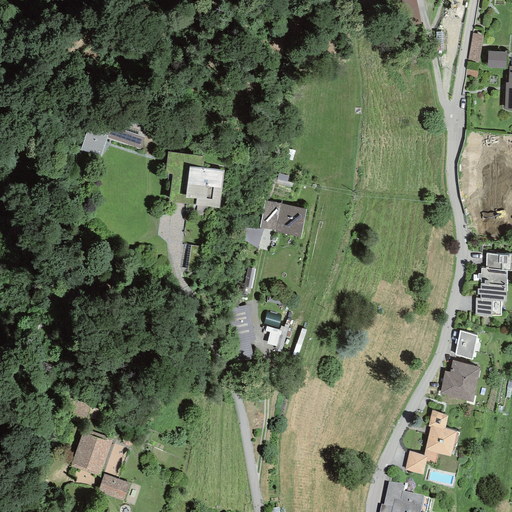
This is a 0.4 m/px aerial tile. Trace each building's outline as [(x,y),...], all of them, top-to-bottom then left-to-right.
[(483,35),(472,33),(466,60),(479,63),(483,35)] [(507,52),(488,51),(486,67),(506,69),(507,52)] [(130,115),(127,123),(145,130),(148,121),(130,115)] [(90,124),(83,152),(107,157),(111,141),(144,149),(147,137),(90,124)] [(203,156),(167,151),(164,173),(172,174),(168,202),(219,208),(223,170),(202,168),(203,156)] [(487,183),(464,191),(474,220),(497,212),(487,183)] [(306,209),(264,201),(259,228),(275,231),(275,233),(301,237),(306,209)] [(188,264),(198,265),(202,240),(192,238),(188,264)] [(481,280),(481,284),(506,285),(507,271),(511,271),(511,256),(511,255),(486,254),(485,268),(481,268),(481,274),(478,274),(478,279),(481,280)] [(506,301),(506,285),(481,284),(480,288),(477,288),(477,295),(480,295),(480,298),(476,298),(475,315),(500,316),(501,301),(506,301)] [(459,330),(454,355),(472,361),(477,336),(459,330)] [(452,360),(450,372),(444,371),(440,393),(473,402),(480,368),(452,360)] [(96,418),(99,408),(73,399),(67,416),(85,421),(87,415),(96,418)] [(448,416),(432,410),(428,427),(430,427),(423,455),(423,456),(427,457),(426,461),(434,463),(436,453),(451,456),(453,445),(456,446),(460,433),(445,428),(448,416)] [(110,439),(84,430),(73,464),(100,472),(110,439)] [(423,455),(409,451),(405,469),(423,475),(426,461),(427,457),(423,456),(423,455)] [(128,483),(104,475),(99,490),(122,498),(128,483)] [(405,483),(388,482),(383,504),(392,506),(394,499),(401,500),(402,491),(403,491),(405,483)] [(403,491),(402,491),(401,500),(394,499),(392,506),(383,504),(381,504),(379,511),(420,511),(421,511),(425,511),(429,498),(423,497),(424,495),(403,491)]
